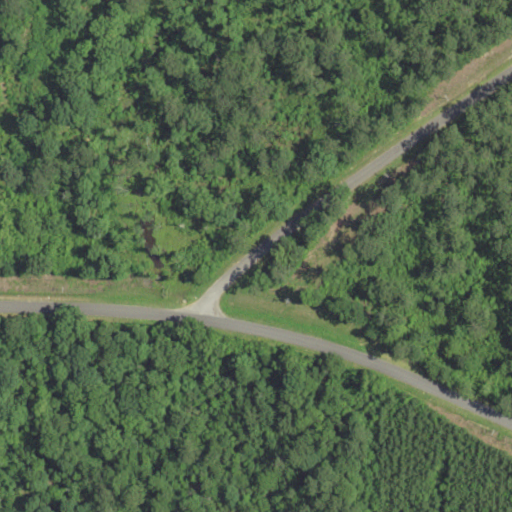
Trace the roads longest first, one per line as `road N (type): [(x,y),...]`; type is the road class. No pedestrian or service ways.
road 1 (residential): [(511,421),(373,356),(234,311),(0,301)]
road 2 (residential): [(234,311),(254,251),(423,105),(511,43)]
